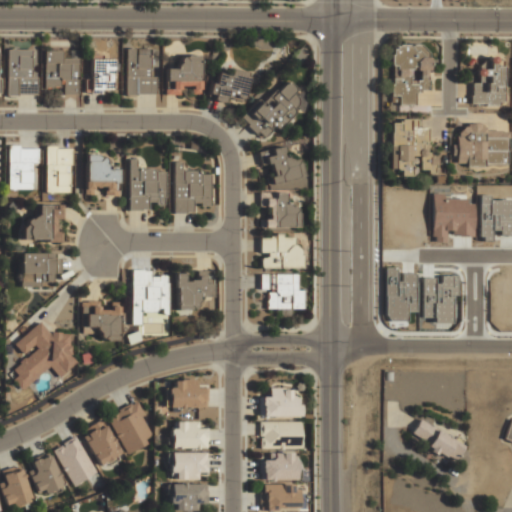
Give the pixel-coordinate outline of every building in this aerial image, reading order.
[(427,93),(427,44),(389,43),(389,95),(398,95),(398,105),(415,105),(415,93),(427,93)] [(31,96),(31,48),(5,48),(5,96),(31,96)] [(123,94),(154,94),(154,72),(145,72),(145,48),(123,48),(123,94)] [(42,86),(63,86),(63,95),(77,95),(77,50),(42,50),(42,86)] [(113,94),(114,55),(89,55),(89,76),(82,76),(82,93),(113,94)] [(199,55),(176,55),(176,64),(163,64),(163,94),(179,94),(179,85),(189,86),(189,94),(198,94),(199,55)] [(469,82),(469,105),(503,105),(503,56),(478,56),(478,82),(469,82)] [(210,69),(206,100),(230,103),(231,96),(244,98),(247,74),(210,69)] [(262,142),(303,101),(282,79),(240,120),(262,142)] [(389,119),(389,169),(398,169),(398,175),(414,175),(414,173),(440,173),(440,163),(446,163),(446,152),(427,152),(427,127),(417,127),(417,119),(389,119)] [(508,131),(485,131),(485,124),(455,123),(455,165),(507,166),(508,131)] [(36,144),(6,144),(6,189),(36,189),(36,144)] [(43,192),(70,192),(70,145),(43,145),(43,192)] [(297,154),(285,156),(283,145),(256,151),(259,167),(268,165),(270,175),(264,176),(266,186),(302,179),(297,154)] [(106,153),(82,153),(82,194),(91,194),(92,186),(99,186),(99,195),(118,195),(118,165),(106,164),(106,153)] [(126,210),(146,210),(146,200),(164,200),(164,169),(135,169),(135,159),(126,159),(126,210)] [(180,172),(180,161),(171,161),(171,212),(190,213),(190,202),(209,202),(209,172),(180,172)] [(297,227),(297,203),(286,203),(286,191),(257,192),(257,207),(266,207),(266,218),(257,219),(258,228),(297,227)] [(61,242),(61,230),(54,230),(54,220),(61,220),(62,204),(32,204),(32,218),(19,218),(19,241),(61,242)] [(301,267),(301,244),(292,244),(292,234),(258,234),(258,267),(301,267)] [(58,253),(18,253),(18,286),(47,286),(47,275),(58,275),(58,253)] [(406,322),(405,312),(416,312),(415,272),(400,272),(400,281),(395,281),(395,266),(383,266),(384,322),(406,322)] [(129,324),(139,324),(139,312),(166,312),(166,270),(129,270),(129,324)] [(211,271),(192,270),(192,279),(183,279),(183,271),(173,271),(172,310),(196,310),(196,300),(210,300),(211,271)] [(257,274),(258,292),(265,291),(266,311),(302,310),(301,284),(295,284),(294,273),(257,274)] [(118,341),(119,301),(108,301),(108,308),(98,308),(98,301),(79,300),(78,331),(97,332),(97,340),(118,341)] [(56,330),(49,335),(38,321),(11,343),(23,358),(7,371),(20,389),(48,366),(56,377),(79,359),(56,330)] [(205,407),(205,388),(193,388),(193,379),(171,379),(171,388),(162,388),(162,407),(205,407)] [(258,397),(258,416),(299,416),(299,397),(289,397),(289,387),(268,387),(268,397),(258,397)] [(123,453),(153,439),(134,401),(105,415),(123,453)] [(511,419),(508,418),(501,440),(511,443),(511,419)] [(120,455),(101,419),(78,431),(97,467),(120,455)] [(300,448),(300,420),(257,420),(257,448),(300,448)] [(205,448),(205,430),(195,430),(195,421),(166,421),(166,448),(205,448)] [(454,462),(463,443),(416,421),(407,439),(454,462)] [(94,474),(76,437),(51,449),(69,486),(94,474)] [(204,451),(165,451),(165,479),(194,479),(194,470),(204,470),(204,451)] [(36,497),(62,486),(48,452),(29,460),(32,468),(25,471),(36,497)] [(298,460),(288,460),(288,452),(268,452),(268,461),(258,461),(258,480),(298,480),(298,460)] [(14,510),(33,504),(20,465),(0,471),(0,474),(2,479),(0,479),(0,496),(3,506),(12,503),(14,510)] [(205,483),(165,483),(165,511),(194,511),(194,501),(205,501),(205,483)] [(296,484),(258,484),(258,511),(296,511),(296,484)]
